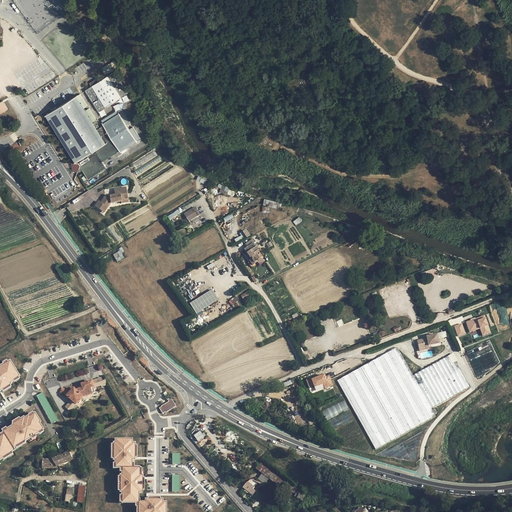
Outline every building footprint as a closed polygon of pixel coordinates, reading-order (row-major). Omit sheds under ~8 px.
[(104,73),(112,70),(110,64),(101,68),(104,73)] [(86,90),(99,112),(127,94),(119,82),(119,77),(115,71),(100,81),(93,85),(86,90)] [(119,82),(127,94),(129,93),(119,77),(119,82)] [(137,142),(119,113),(96,127),(93,122),(86,110),(77,96),(47,114),(77,161),(75,162),(76,163),(79,163),(81,165),(79,168),(81,171),(83,170),(86,175),(101,166),(103,170),(107,167),(102,160),(137,142)] [(86,110),(93,122),(96,120),(90,108),(86,110)] [(155,150),(131,165),(137,175),(162,159),(155,150)] [(78,172),(79,168),(81,165),(79,163),(76,163),(72,163),(73,169),(78,172)] [(86,175),(89,179),(103,170),(101,166),(86,175)] [(222,185),(219,192),(226,195),(229,188),(222,185)] [(95,206),(102,212),(106,206),(108,208),(111,203),(121,201),(121,199),(128,198),(126,188),(114,189),(115,195),(109,196),(107,194),(100,203),(99,202),(95,206)] [(184,214),(191,224),(205,215),(204,212),(200,214),(195,207),(184,214)] [(178,210),(167,216),(169,219),(180,213),(178,210)] [(293,221),(295,225),(302,222),(299,217),(293,221)] [(250,260),(253,265),(257,262),(263,258),(257,251),(259,250),(257,248),(259,247),(253,239),(250,241),(252,244),(247,247),(244,250),(250,258),(252,257),(253,259),(250,260)] [(121,252),(123,251),(122,249),(113,254),(117,261),(124,258),(121,252)] [(224,256),(215,262),(218,269),(228,263),(224,256)] [(190,304),(196,314),(218,300),(212,290),(190,304)] [(484,318),(466,324),(469,334),(470,333),(470,332),(480,328),(483,335),(489,333),(484,318)] [(461,325),(454,327),(457,338),(464,335),(461,325)] [(316,334),(311,327),(304,331),(309,338),(316,334)] [(470,332),(470,333),(479,330),(482,338),(489,335),(489,333),(483,335),(480,328),(470,332)] [(418,340),(419,349),(429,347),(429,346),(439,344),(438,339),(437,334),(426,336),(427,338),(418,340)] [(338,377),(373,448),(436,417),(431,407),(469,388),(456,361),(457,360),(454,354),(411,374),(398,348),(338,377)] [(0,390),(10,384),(10,383),(13,380),(13,379),(19,376),(9,361),(3,365),(3,364),(0,365),(0,390)] [(311,378),(306,380),(309,388),(314,386),(315,387),(323,384),(325,388),(333,385),(329,376),(325,377),(324,375),(312,380),(311,378)] [(67,396),(76,404),(80,400),(79,399),(81,397),(91,393),(90,388),(93,387),(91,381),(81,385),(82,388),(77,390),(76,391),(74,389),(70,393),(67,396)] [(43,392),(37,395),(52,423),(58,420),(43,392)] [(172,399),(158,406),(162,414),(176,407),(172,399)] [(64,407),(70,411),(75,404),(70,400),(64,407)] [(325,417),(348,410),(345,402),(322,409),(325,417)] [(0,460),(3,459),(3,457),(14,450),(13,448),(24,441),(25,441),(27,440),(31,437),(38,432),(43,429),(38,422),(40,422),(35,413),(34,414),(30,416),(30,415),(21,420),(21,419),(18,421),(14,423),(13,424),(14,425),(3,432),(5,434),(0,436),(0,460)] [(193,435),(198,441),(205,436),(201,430),(193,435)] [(135,508),(135,511),(163,511),(163,499),(159,499),(159,496),(146,497),(142,497),(143,500),(135,500),(134,489),(138,489),(137,473),(134,473),(134,465),(129,466),(128,458),(131,458),(131,442),(128,442),(128,438),(112,439),(112,443),(110,443),(111,458),(111,459),(113,459),(113,462),(113,466),(113,467),(117,466),(118,474),(116,475),(117,490),(117,491),(118,491),(119,501),(132,501),(135,500),(135,508)] [(169,450),(170,460),(178,460),(177,449),(169,450)] [(42,460),(42,468),(53,468),(53,467),(56,467),(72,460),(69,452),(52,460),(42,460)] [(262,461),(256,468),(281,488),(294,493),(297,489),(262,461)] [(171,488),(179,488),(179,471),(171,471),(171,488)] [(258,479),(265,483),(268,478),(261,474),(258,479)] [(246,483),(242,487),(253,495),(256,491),(254,489),(255,487),(249,483),(247,485),(246,483)]
